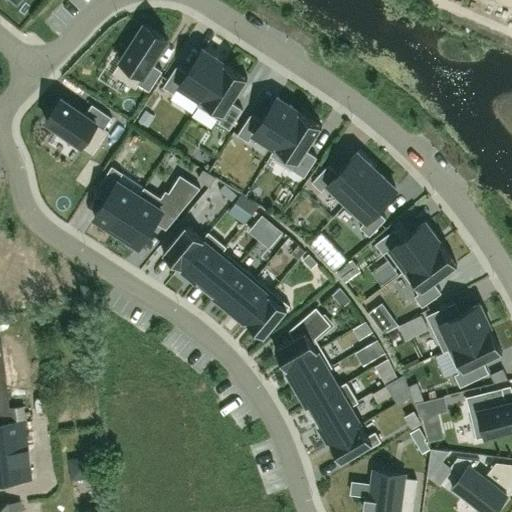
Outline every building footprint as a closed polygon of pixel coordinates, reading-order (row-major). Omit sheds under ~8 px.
[(167,38),(144,24),(113,72),(136,87),(139,83),(149,90),(162,70),(152,63),(167,38)] [(176,66),(163,86),(175,93),(180,85),(201,99),(197,105),(198,105),(225,63),(203,48),(187,73),(176,66)] [(225,63),(198,105),(220,119),(219,121),(230,128),(243,108),(232,101),(248,77),(225,63)] [(250,113),(237,133),(248,141),(254,133),(275,147),(270,155),(299,111),(277,96),(261,120),(250,113)] [(61,97),(46,120),(93,153),(109,130),(105,127),(112,117),(92,103),(85,114),(61,97)] [(299,111),(270,155),(303,177),(316,157),(306,150),(322,126),(299,111)] [(329,163),(312,181),(322,190),(325,186),(344,204),(377,169),(358,151),(338,172),(329,163)] [(116,231),(140,195),(118,180),(123,173),(112,165),(99,186),(109,192),(94,216),(116,231)] [(377,169),(344,204),(363,222),(360,226),(370,235),(386,217),(377,209),(396,188),(377,169)] [(139,245),(154,221),(166,228),(201,187),(181,174),(170,192),(166,190),(162,197),(145,186),(140,195),(116,231),(139,245)] [(271,224),(266,219),(259,227),(265,232),(271,224)] [(395,228),(376,242),(383,252),(387,250),(402,270),(441,242),(426,221),(402,238),(395,228)] [(271,224),(265,232),(271,237),(277,229),(271,224)] [(185,225),(163,252),(181,267),(210,232),(208,231),(202,238),(185,225)] [(210,232),(181,267),(197,280),(226,245),(210,232)] [(441,242),(402,270),(418,292),(414,295),(422,306),(442,291),(434,281),(457,264),(441,242)] [(197,280),(213,294),(239,263),(223,250),(226,246),(226,245),(197,280)] [(298,248),(291,256),(297,260),(304,253),(298,248)] [(239,263),(213,294),(230,308),(256,276),(239,263)] [(256,276),(230,308),(246,321),(272,290),(256,276)] [(272,290),(246,321),(264,336),(290,305),(272,290)] [(448,304),(426,314),(443,349),(447,347),(491,326),(480,303),(460,312),(454,315),(448,304)] [(293,337),(275,348),(286,367),(321,347),(315,336),(331,323),(316,306),(289,330),(293,337)] [(359,315),(350,320),(354,327),(363,322),(359,315)] [(354,327),(358,333),(367,328),(363,322),(354,327)] [(491,326),(447,347),(459,371),(454,373),(460,386),(482,375),(476,364),(483,360),(502,351),(491,326)] [(377,340),(366,346),(373,357),(384,350),(377,340)] [(24,406),(10,407),(2,341),(0,341),(0,482),(33,478),(24,406)] [(321,347),(286,367),(297,386),(332,365),(321,347)] [(332,365),(297,386),(308,404),(347,381),(346,380),(338,385),(328,368),(332,366),(332,365)] [(391,394),(406,385),(403,375),(386,385),(391,394)] [(308,404),(319,423),(358,400),(347,381),(308,404)] [(500,387),(464,396),(475,438),(511,428),(511,400),(504,402),(500,387)] [(358,400),(319,423),(330,441),(361,423),(350,406),(358,401),(358,400)] [(406,418),(412,428),(420,423),(414,413),(406,418)] [(361,423),(330,441),(341,461),(371,444),(372,445),(381,440),(375,430),(367,435),(361,423)] [(417,443),(425,438),(426,437),(419,426),(410,431),(417,443)] [(431,448),(427,475),(430,477),(435,481),(449,462),(444,458),(450,450),(431,448)] [(74,452),(73,471),(92,472),(93,452),(74,452)] [(461,473),(452,486),(485,511),(486,511),(485,511),(492,511),(496,507),(507,494),(504,492),(484,477),(473,468),(479,459),(457,456),(451,464),(454,466),(453,467),(461,473)] [(365,496),(363,508),(368,509),(367,511),(412,511),(413,503),(417,478),(405,476),(405,474),(373,470),(370,497),(365,496)] [(0,503),(0,511),(22,511),(21,500),(0,503)]
